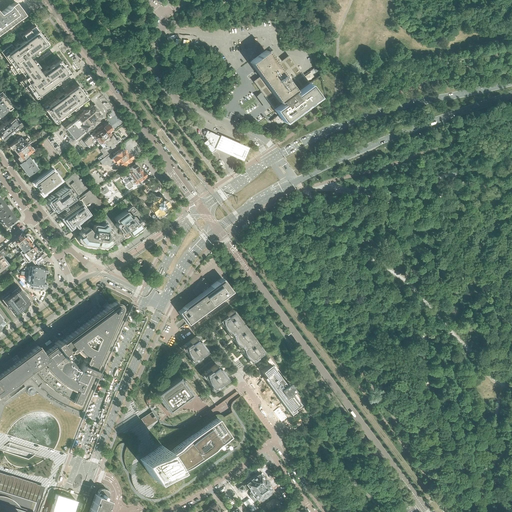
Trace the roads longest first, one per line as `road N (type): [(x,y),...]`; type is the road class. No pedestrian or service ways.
road 1 (unknown): [(511,210),(398,226),(329,204),(305,222),(306,236),(378,280),(431,346),(470,458)]
road 2 (tertiary): [(421,504),(216,229)]
road 3 (tertiary): [(201,209),(47,0)]
road 4 (primary): [(511,82),(353,120),(279,157)]
road 5 (primary): [(294,182),(511,94)]
road 6 (residential): [(259,140),(169,94),(156,63),(165,14)]
road 7 (secondary): [(91,471),(163,304)]
road 8 (secondary): [(148,297),(77,463)]
road 9 (residential): [(0,354),(98,283),(121,281)]
